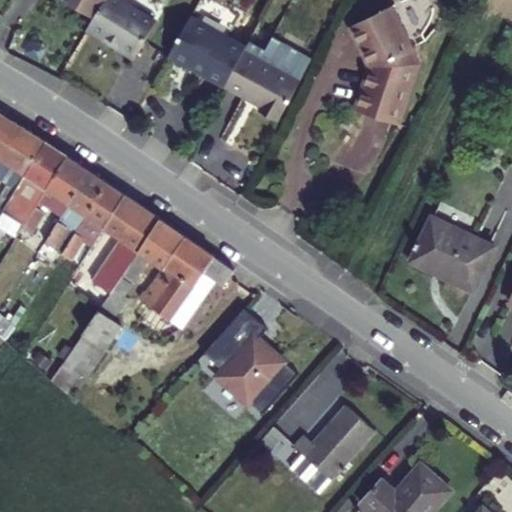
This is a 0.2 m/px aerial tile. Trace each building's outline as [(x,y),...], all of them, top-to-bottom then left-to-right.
[(73,0),(68,9),(93,24),(107,0),(73,0)] [(132,2),(127,0),(107,0),(93,24),(86,36),(113,51),(115,47),(136,59),(156,24),(132,10),(132,2)] [(401,10),(359,25),(375,68),(361,110),(402,125),(422,68),(401,10)] [(248,47),(193,15),(170,57),(226,89),(248,47)] [(248,47),(226,89),(257,107),(255,111),(280,125),(304,79),(248,47)] [(0,114),(0,172),(5,162),(22,127),(8,118),(0,114)] [(22,127),(5,162),(25,175),(45,142),(22,127)] [(25,175),(21,183),(5,210),(25,223),(68,158),(45,142),(25,175)] [(68,158),(25,223),(23,226),(33,233),(50,206),(62,215),(90,172),(68,158)] [(90,172),(62,215),(46,240),(57,247),(69,228),(78,232),(89,216),(109,185),(90,172)] [(0,217),(5,210),(21,183),(13,178),(0,201),(0,217)] [(125,195),(109,185),(89,216),(105,226),(125,195)] [(94,244),(80,265),(89,271),(106,245),(116,251),(123,240),(145,209),(125,195),(105,226),(94,244)] [(145,209),(123,240),(139,250),(160,219),(145,209)] [(25,223),(5,210),(0,217),(0,220),(19,232),(23,226),(25,223)] [(494,245),(433,215),(414,253),(444,268),(443,270),(474,286),(494,245)] [(50,381),(71,400),(121,327),(115,321),(129,302),(124,297),(150,259),(163,266),(148,289),(145,288),(139,298),(153,308),(143,322),(165,338),(176,323),(181,327),(216,279),(224,285),(234,270),(160,219),(139,250),(50,381)] [(121,263),(112,257),(99,275),(108,281),(121,263)] [(266,329),(243,308),(202,355),(203,356),(204,355),(224,332),(227,335),(208,357),(222,370),(216,377),(247,403),(248,401),(261,413),(260,415),(262,416),(298,375),(266,347),(262,351),(254,344),(266,329)] [(224,332),(204,355),(208,357),(227,335),(224,332)] [(0,339),(0,368),(15,352),(0,339)] [(295,444),(333,474),(372,425),(342,401),(311,440),(303,433),(295,444)] [(274,426),(258,444),(270,455),(286,437),(274,426)] [(319,489),(331,475),(303,452),(292,466),(319,489)] [(356,506),(362,511),(427,511),(446,492),(415,465),(392,493),(377,481),(356,506)]
